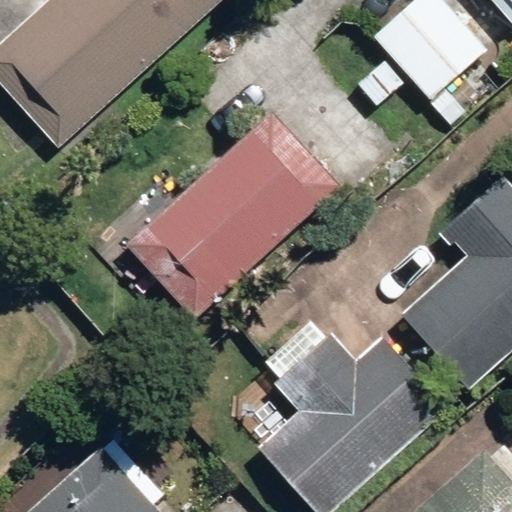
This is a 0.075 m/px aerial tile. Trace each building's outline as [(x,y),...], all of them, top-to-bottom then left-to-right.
[(47,0),(0,44),(0,88),(57,150),(219,0),(47,0)] [(465,111),(444,89),(485,52),(437,0),(418,0),(373,41),(388,57),(356,87),(377,109),(408,80),(429,103),(449,125),(465,111)] [(511,0),(485,0),(511,29),(511,27),(511,0)] [(269,113),(125,247),(195,322),(339,188),(269,113)] [(463,259),(400,316),(469,392),(511,353),(511,188),(502,177),(435,236),(445,248),(450,244),(463,259)] [(296,414),(255,451),(309,511),(333,511),(447,412),(381,338),(354,362),(329,335),(272,386),(296,414)] [(156,511),(100,448),(28,511),(156,511)] [(511,511),(511,484),(481,451),(412,511),(511,511)]
